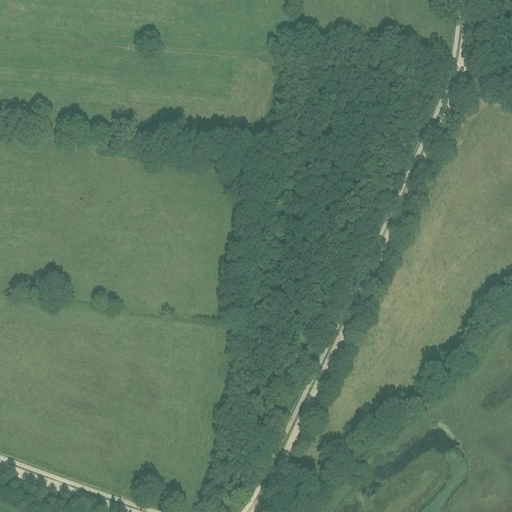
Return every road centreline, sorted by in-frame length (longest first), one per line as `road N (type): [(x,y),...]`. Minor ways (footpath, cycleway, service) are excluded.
road 1 (track): [(255,511),(448,109),(467,0)]
road 2 (track): [(0,464),(131,511)]
